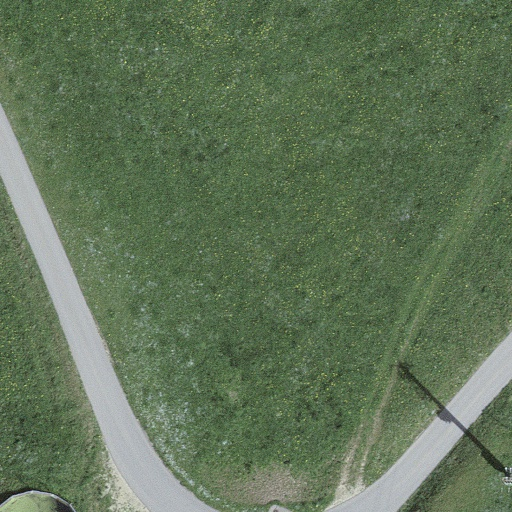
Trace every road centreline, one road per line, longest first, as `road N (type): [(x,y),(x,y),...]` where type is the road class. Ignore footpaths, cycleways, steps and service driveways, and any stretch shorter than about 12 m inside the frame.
road 1 (track): [(176,511),(142,470),(0,141)]
road 2 (track): [(511,354),(365,511)]
